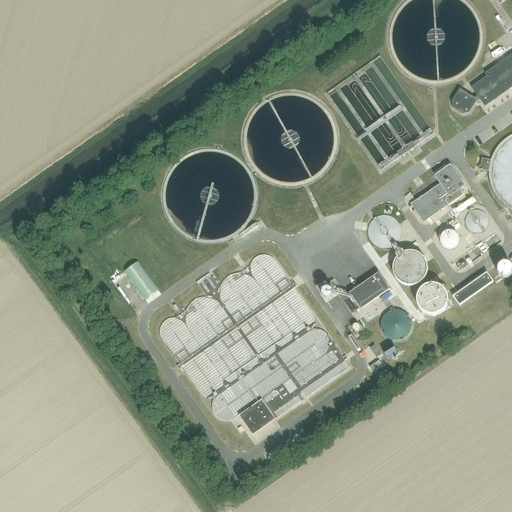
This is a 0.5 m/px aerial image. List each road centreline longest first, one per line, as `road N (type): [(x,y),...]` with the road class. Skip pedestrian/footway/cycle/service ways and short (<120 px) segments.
road 1 (track): [(345,0),(5,238)]
road 2 (track): [(9,235),(214,511)]
